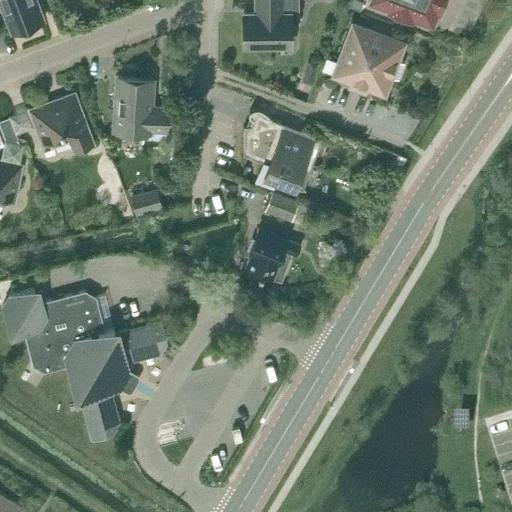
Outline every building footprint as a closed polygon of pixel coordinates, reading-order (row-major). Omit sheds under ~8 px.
[(36,0),(0,0),(0,9),(2,8),(11,31),(44,19),(36,0)] [(258,13),(243,13),(243,45),(291,45),(290,23),(299,23),(298,0),(255,0),(256,5),(258,5),(258,13)] [(372,0),(388,6),(387,7),(411,17),(412,15),(432,23),(437,9),(439,10),(442,0),(372,0)] [(352,27),(335,73),(384,91),(389,76),(398,79),(404,62),(396,59),(401,46),(352,27)] [(118,76),(114,130),(122,131),(121,134),(124,137),(138,138),(141,136),(141,132),(149,133),(149,129),(167,130),(168,106),(151,105),(152,78),(118,76)] [(74,92),(29,109),(42,144),(53,140),(57,150),(71,144),(74,151),(94,144),(74,92)] [(243,125),(243,153),(263,161),(255,180),(273,186),(276,179),(302,189),(322,137),(273,118),(268,114),(264,111),(259,108),(258,108),(257,107),(255,107),(254,107),(253,107),(251,108),(250,109),(249,110),(249,111),(249,112),(249,113),(249,114),(249,115),(249,116),(250,117),(251,118),(252,119),(250,125),(243,125)] [(10,116),(0,119),(0,125),(5,139),(17,141),(18,137),(10,116)] [(0,159),(0,208),(0,209),(3,198),(14,201),(22,164),(0,159)] [(272,190),(265,208),(291,219),(298,200),(272,190)] [(144,191),(131,194),(136,212),(161,206),(157,194),(145,197),(144,191)] [(250,249),(249,252),(251,253),(249,258),(248,257),(245,264),(247,264),(245,267),(272,277),(283,248),(296,254),(300,244),(258,227),(254,237),(252,236),(247,248),(250,249)] [(9,294),(2,305),(10,335),(24,331),(33,363),(43,370),(66,364),(75,398),(81,397),(91,438),(112,432),(118,422),(110,389),(122,386),(129,390),(137,377),(130,373),(127,360),(159,352),(166,341),(161,320),(120,331),(118,325),(104,329),(96,296),(85,289),(42,300),(39,286),(9,294)] [(0,511),(18,511),(22,507),(0,494),(0,511)]
